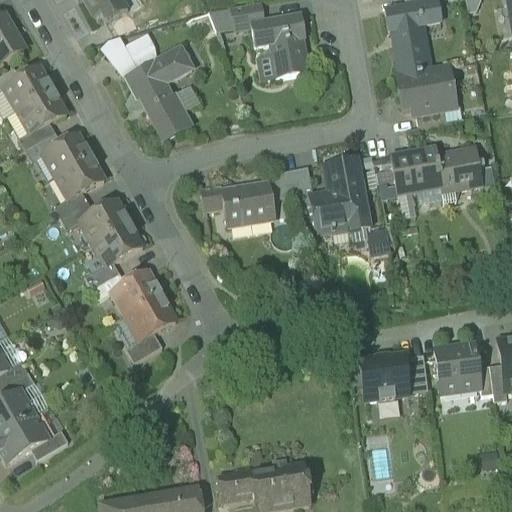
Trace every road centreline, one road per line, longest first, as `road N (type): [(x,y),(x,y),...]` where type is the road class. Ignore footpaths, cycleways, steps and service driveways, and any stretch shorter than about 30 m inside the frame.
road 1 (residential): [(140,189),(220,156),(363,127),(338,20)]
road 2 (residential): [(34,0),(140,189)]
road 3 (residential): [(140,189),(227,340)]
road 4 (residential): [(344,341),(511,310)]
